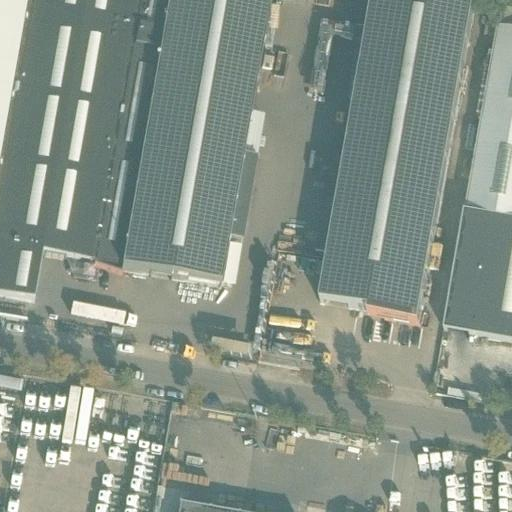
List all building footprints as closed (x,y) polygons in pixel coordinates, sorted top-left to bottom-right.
[(120,273),(167,0),(34,0),(0,194),(0,299),(33,305),(42,258),(94,267),(93,270),(98,272),(121,281),(121,279),(120,279),(121,273),(120,273)] [(0,0),(0,194),(34,0),(0,0)] [(243,160),(271,0),(167,0),(120,273),(121,273),(220,291),(228,244),(241,247),(256,162),(243,160)] [(433,0),(376,0),(324,302),(370,313),(368,320),(419,329),(475,7),(433,0)] [(511,221),(511,31),(496,29),(465,214),(511,221)] [(511,345),(511,221),(465,214),(444,334),(511,345)]
